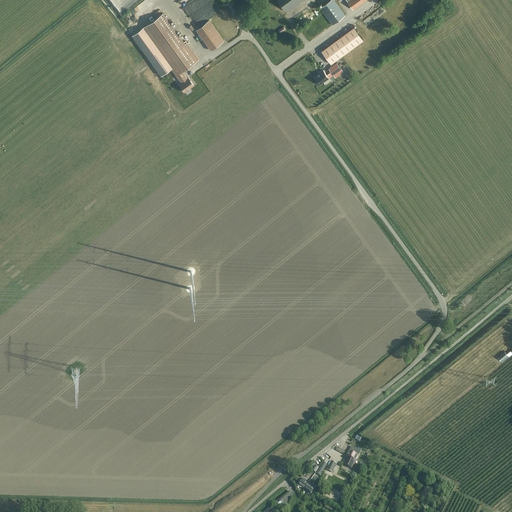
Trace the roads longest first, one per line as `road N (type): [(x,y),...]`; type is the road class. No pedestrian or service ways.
road 1 (unclassified): [(420,357),(442,323),(444,303),(275,70)]
road 2 (unclassified): [(248,511),(511,296)]
road 3 (unclassified): [(420,357),(285,466),(243,511)]
road 4 (unclassified): [(275,70),(376,0)]
